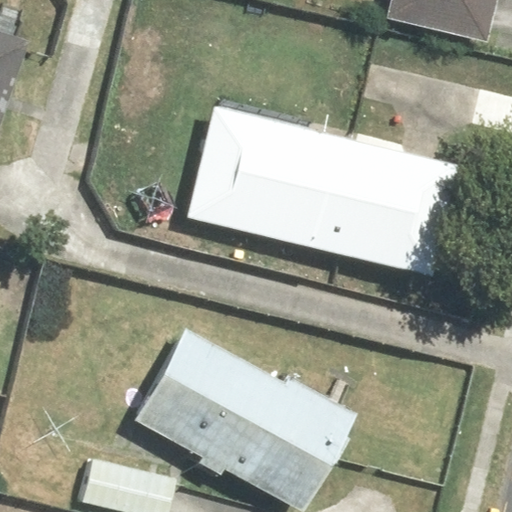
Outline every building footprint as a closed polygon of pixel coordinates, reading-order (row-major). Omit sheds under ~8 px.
[(489,0),(383,0),(379,17),(479,42),(489,0)] [(0,34),(0,112),(24,43),(0,34)] [(208,108),(181,220),(426,279),(453,167),(208,108)] [(177,325),(126,418),(295,511),(351,410),(280,371),(276,379),(177,325)] [(162,511),(171,479),(84,456),(72,501),(114,511),(162,511)]
